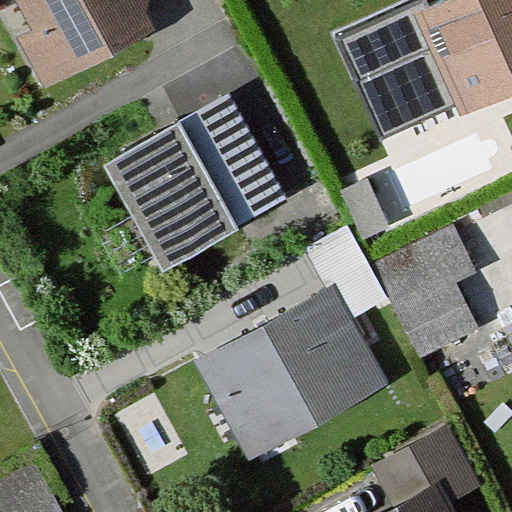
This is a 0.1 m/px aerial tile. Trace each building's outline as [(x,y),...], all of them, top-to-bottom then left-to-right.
[(149,0),(29,0),(69,72),(161,21),(149,0)] [(511,0),(446,0),(434,6),(476,93),(511,75),(511,0)] [(191,111),(119,151),(178,258),(296,192),(271,147),(225,173),(191,111)] [(483,264),(463,226),(385,266),(426,348),(494,313),(472,270),(483,264)] [(340,280),(202,357),(227,401),(251,388),(278,437),(392,373),(340,280)] [(484,481),(451,418),(380,455),(402,498),(376,511),(469,511),(460,494),(484,481)] [(66,511),(36,458),(0,477),(0,510),(1,511),(66,511)]
